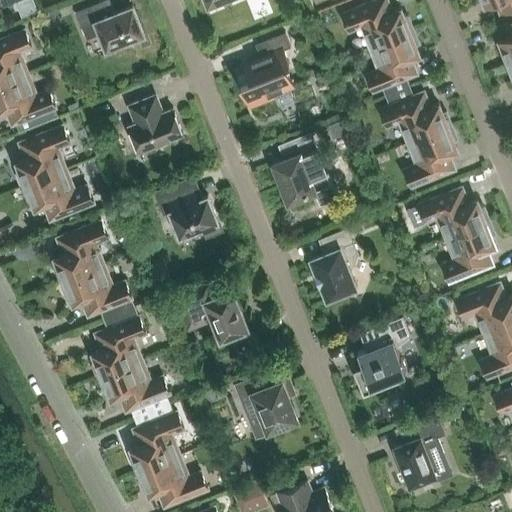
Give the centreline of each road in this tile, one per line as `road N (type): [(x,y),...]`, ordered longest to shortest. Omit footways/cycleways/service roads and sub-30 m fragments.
road 1 (residential): [(371,511),(164,0)]
road 2 (residential): [(109,511),(0,307)]
road 3 (residential): [(511,194),(435,0)]
